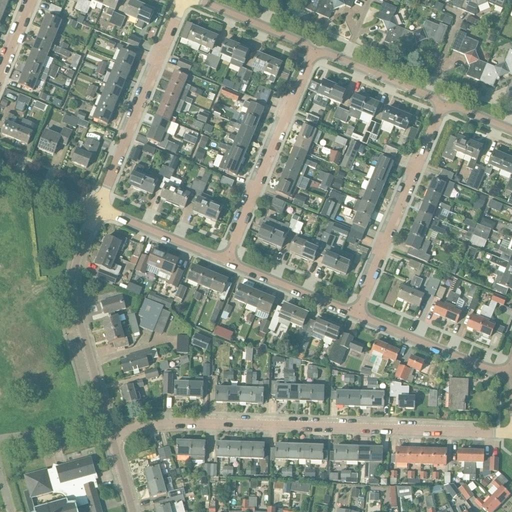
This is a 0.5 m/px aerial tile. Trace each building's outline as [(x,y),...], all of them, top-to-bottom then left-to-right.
[(0,0),(0,5),(6,8),(9,0),(0,0)] [(83,0),(78,0),(75,10),(81,12),(85,1),(83,0)] [(87,14),(89,8),(95,11),(97,4),(103,6),(105,0),(92,0),(92,2),(91,4),(85,1),(81,12),(87,14)] [(105,0),(103,6),(109,9),(107,15),(112,18),(109,24),(115,26),(119,16),(114,13),(119,0),(105,0)] [(305,0),(302,8),(316,14),(321,0),(305,0)] [(321,0),(316,14),(329,20),(332,11),(344,6),(351,9),(354,0),(321,0)] [(449,0),(448,5),(461,10),(465,0),(449,0)] [(465,0),(461,10),(474,16),(478,7),(487,3),(503,10),(507,0),(465,0)] [(137,21),(143,6),(132,1),(126,16),(137,21)] [(433,10),(441,13),(444,6),(436,2),(433,10)] [(384,43),(397,48),(405,30),(397,27),(393,18),(397,9),(383,3),(376,19),(383,22),(388,34),(384,43)] [(60,16),(62,10),(51,5),(48,11),(60,16)] [(154,11),(143,6),(137,21),(135,27),(142,30),(144,24),(148,25),(154,11)] [(115,26),(121,29),(125,18),(119,16),(115,26)] [(47,17),(42,29),(56,34),(61,22),(47,17)] [(76,29),(78,24),(70,21),(68,26),(76,29)] [(413,33),(405,30),(397,48),(411,54),(414,45),(427,40),(440,46),(448,27),(440,24),(439,27),(426,21),(423,29),(413,33)] [(462,23),(460,29),(466,32),(469,26),(462,23)] [(181,39),(190,43),(199,46),(197,53),(205,33),(192,27),(193,26),(187,24),(181,39)] [(38,40),(51,46),(56,34),(42,29),(38,40)] [(466,76),(479,82),(486,65),(479,62),(475,51),(479,43),(466,38),(467,35),(459,32),(451,50),(465,56),(470,68),(466,76)] [(205,33),(197,53),(207,57),(204,64),(204,70),(208,71),(209,68),(210,68),(211,68),(215,58),(210,55),(217,37),(205,33)] [(138,49),(140,42),(129,38),(127,44),(138,49)] [(38,40),(33,51),(47,57),(49,51),(55,53),(55,54),(68,59),(71,53),(66,51),(59,49),(51,46),(38,40)] [(106,47),(113,50),(116,44),(109,41),(106,47)] [(232,60),(238,46),(226,41),(220,55),(232,60)] [(232,60),(230,65),(240,69),(236,79),(237,79),(233,90),(233,91),(238,93),(238,92),(240,87),(242,82),(242,81),(247,71),(242,69),(243,65),(244,65),(246,60),(250,51),(238,46),(232,60)] [(28,63),(42,68),(47,57),(33,51),(28,63)] [(117,63),(131,68),(136,57),(122,51),(117,63)] [(509,74),(511,75),(511,51),(509,51),(508,55),(504,63),(494,68),(486,65),(479,82),(493,88),(496,79),(509,74)] [(253,69),(265,73),(270,59),(258,54),(253,69)] [(215,58),(211,68),(216,70),(220,60),(215,58)] [(282,64),(270,59),(265,73),(271,76),(269,82),(274,84),(282,64)] [(180,60),(177,67),(190,72),(192,66),(180,60)] [(28,63),(23,74),(37,80),(42,68),(28,63)] [(100,63),(98,68),(105,71),(107,66),(100,63)] [(126,80),(131,68),(117,63),(112,74),(126,80)] [(103,77),(105,71),(98,68),(95,74),(103,77)] [(45,82),(49,71),(44,69),(39,80),(45,82)] [(283,69),(280,77),(287,80),(290,72),(283,69)] [(56,73),(50,70),(47,77),(54,80),(57,73),(56,73)] [(252,73),(247,71),(242,81),(247,83),(252,73)] [(197,90),(185,85),(187,78),(174,73),(170,85),(182,90),(188,92),(195,95),(197,90)] [(37,80),(23,74),(19,85),(33,91),(37,80)] [(121,91),(126,80),(112,74),(107,85),(121,91)] [(329,100),(335,86),(323,81),(318,95),(317,94),(313,102),(320,105),(323,98),(329,100)] [(240,87),(238,92),(244,94),(248,84),(242,82),(240,87)] [(90,85),(88,91),(95,94),(98,88),(90,85)] [(121,91),(107,85),(103,97),(117,102),(121,91)] [(170,85),(165,96),(178,101),(184,103),(191,106),(193,101),(186,98),(188,92),(182,90),(170,85)] [(347,91),(335,86),(329,100),(341,105),(347,91)] [(255,100),(266,104),(271,91),(260,87),(255,100)] [(240,96),(223,89),(220,96),(237,102),(240,96)] [(93,99),(95,94),(88,91),(86,96),(93,99)] [(45,102),(48,96),(41,93),(38,99),(45,102)] [(62,99),(50,94),(48,101),(59,106),(62,99)] [(215,96),(209,94),(207,100),(213,102),(215,96)] [(30,99),(20,95),(17,102),(28,106),(30,99)] [(356,95),(352,104),(350,109),(361,113),(367,100),(356,95)] [(165,96),(161,107),(173,112),(174,112),(179,114),(184,103),(178,101),(165,96)] [(112,114),(117,102),(103,97),(98,108),(112,114)] [(2,100),(0,104),(0,105),(6,108),(9,102),(2,100)] [(367,100),(361,113),(373,118),(379,104),(367,100)] [(35,108),(44,112),(47,106),(37,102),(35,108)] [(249,111),(246,116),(259,121),(264,110),(245,102),(242,108),(249,111)] [(161,107),(156,118),(174,125),(176,120),(171,118),(173,112),(161,107)] [(107,125),(112,114),(98,108),(93,119),(107,125)] [(340,122),(344,111),(338,108),(333,119),(340,122)] [(393,127),(399,113),(388,108),(382,122),(393,127)] [(239,118),(240,114),(229,109),(227,114),(239,118)] [(340,122),(345,124),(350,113),(344,111),(340,122)] [(86,115),(79,112),(77,118),(84,121),(86,115)] [(411,118),(399,113),(393,127),(405,132),(411,118)] [(2,135),(15,140),(20,128),(10,124),(13,117),(7,114),(3,122),(6,123),(2,135)] [(200,114),(198,120),(206,123),(208,117),(200,114)] [(308,115),(306,121),(317,125),(319,119),(308,115)] [(65,116),(62,124),(75,129),(79,119),(71,116),(70,118),(65,116)] [(242,127),(254,132),(259,121),(246,116),(242,127)] [(174,125),(156,118),(152,128),(170,136),(174,138),(178,127),(174,125)] [(89,124),(80,120),(77,126),(87,129),(89,124)] [(204,125),(194,121),(192,127),(202,131),(204,125)] [(368,143),(370,139),(376,124),(370,121),(365,133),(366,133),(365,135),(363,140),(368,143)] [(242,127),(236,125),(229,122),(227,126),(240,131),(237,138),(250,143),(254,132),(242,127)] [(20,128),(15,140),(28,145),(32,133),(35,135),(38,127),(32,124),(29,132),(20,128)] [(376,124),(370,139),(375,141),(377,138),(382,126),(376,124)] [(213,128),(206,125),(203,131),(211,134),(213,128)] [(299,137),(312,143),(316,132),(303,126),(299,137)] [(46,131),(42,140),(39,150),(54,156),(58,143),(66,146),(72,132),(63,128),(60,137),(46,131)] [(157,147),(176,155),(179,147),(167,142),(170,136),(152,128),(147,139),(158,144),(157,147)] [(235,143),(233,148),(233,149),(245,154),(250,143),(237,138),(231,135),(229,140),(235,143)] [(203,136),(199,147),(204,150),(209,139),(203,136)] [(191,137),(189,143),(195,146),(198,140),(191,137)] [(299,137),(294,149),(307,154),(309,150),(310,150),(313,149),(314,146),(313,143),(312,143),(299,137)] [(347,141),(337,137),(334,143),(345,147),(347,141)] [(464,156),(470,142),(459,137),(458,140),(451,137),(442,158),(453,162),(457,153),(464,156)] [(77,151),(76,154),(72,163),(86,169),(91,159),(93,160),(99,145),(87,140),(82,152),(77,151)] [(352,142),(345,157),(354,160),(357,153),(362,155),(365,148),(352,142)] [(482,147),(470,142),(464,156),(471,159),(467,169),(472,171),(465,187),(471,189),(480,167),(475,165),(477,161),(476,161),(482,147)] [(241,165),(245,154),(233,149),(233,148),(219,143),(217,148),(226,152),(224,158),(228,160),(241,165)] [(145,145),(142,151),(153,156),(156,150),(145,145)] [(385,153),(395,158),(398,152),(387,147),(385,153)] [(198,148),(194,158),(202,161),(206,151),(198,148)] [(304,160),(307,154),(294,149),(290,159),(303,165),(302,165),(307,167),(319,172),(321,167),(304,160)] [(334,152),(329,163),(337,167),(342,155),(334,152)] [(500,171),(506,157),(494,152),(488,166),(487,165),(486,169),(480,167),(471,189),(478,192),(478,190),(485,175),(489,176),(490,174),(493,168),(500,171)] [(161,199),(172,204),(178,190),(172,187),(176,178),(172,177),(175,171),(179,160),(173,157),(169,168),(164,179),(170,182),(168,186),(167,185),(161,199)] [(341,168),(348,171),(349,172),(354,160),(345,157),(341,168)] [(511,159),(506,157),(500,171),(511,176),(511,174),(511,159)] [(228,160),(224,158),(223,158),(218,169),(223,171),(236,176),(241,165),(228,160)] [(380,158),(377,168),(376,169),(389,175),(393,164),(380,158)] [(290,159),(285,170),(303,178),(307,167),(302,165),(303,165),(290,159)] [(129,186),(140,191),(146,177),(141,175),(144,168),(137,165),(134,172),(129,186)] [(158,177),(164,179),(169,168),(162,166),(158,177)] [(389,175),(376,169),(371,180),(384,186),(389,175)] [(298,189),(303,178),(285,170),(281,181),(298,189)] [(440,176),(446,179),(451,181),(454,175),(443,170),(440,176)] [(331,187),(334,179),(320,172),(318,177),(326,181),(325,183),(331,187)] [(146,177),(140,191),(152,195),(158,182),(146,177)] [(223,177),(220,183),(232,188),(234,182),(223,177)] [(336,179),(333,188),(340,190),(343,182),(336,179)] [(192,203),(201,182),(195,180),(192,186),(188,184),(185,193),(178,190),(172,204),(184,209),(187,201),(192,203)] [(384,186),(371,180),(367,192),(379,197),(384,186)] [(433,180),(428,191),(441,197),(441,196),(454,202),(456,197),(443,192),(446,185),(433,180)] [(276,193),(285,197),(292,199),(294,195),(295,193),(297,188),(298,189),(281,181),(276,193)] [(193,212),(205,217),(210,203),(211,203),(213,198),(203,194),(207,184),(201,182),(192,203),(196,205),(193,212)] [(317,196),(325,199),(327,192),(325,192),(327,188),(321,185),(317,196)] [(338,193),(332,190),(328,201),(334,203),(338,193)] [(441,197),(428,191),(424,202),(437,207),(443,210),(449,213),(451,208),(438,203),(441,197)] [(379,197),(367,192),(362,202),(375,208),(379,197)] [(293,205),(303,209),(306,200),(297,196),(293,205)] [(271,204),(282,209),(284,203),(274,198),(271,204)] [(503,205),(491,200),(488,208),(487,207),(484,214),(487,216),(489,209),(500,213),(503,205)] [(327,201),(321,216),(333,221),(339,206),(327,201)] [(357,214),(370,219),(375,208),(362,202),(357,214)] [(424,202),(419,213),(432,219),(440,222),(444,223),(446,219),(440,216),(443,210),(437,207),(424,202)] [(210,203),(205,217),(216,222),(222,208),(211,203),(210,203)] [(432,219),(419,213),(415,224),(427,229),(433,232),(443,236),(445,231),(437,228),(440,222),(432,219)] [(353,225),(356,226),(366,230),(370,219),(357,214),(353,225)] [(312,215),(310,220),(316,223),(318,218),(318,217),(312,215)] [(258,239),(269,244),(278,224),(266,219),(265,223),(261,221),(259,227),(262,228),(258,239)] [(483,219),(480,226),(485,228),(491,230),(493,231),(495,224),(483,219)] [(288,231),(293,233),(297,222),(291,220),(288,228),(278,224),(269,244),(281,249),(288,231)] [(303,225),(297,222),(293,233),(299,235),(303,225)] [(415,224),(410,235),(423,241),(423,240),(427,242),(431,243),(440,247),(441,243),(431,238),(433,232),(427,229),(415,224)] [(478,225),(473,236),(480,239),(486,242),(491,230),(485,228),(480,226),(478,225)] [(342,230),(340,236),(346,238),(348,232),(342,230)] [(351,230),(349,237),(346,242),(352,244),(354,239),(361,242),(363,236),(351,230)] [(309,240),(302,257),(313,262),(317,254),(321,256),(330,235),(324,233),(321,240),(317,238),(314,246),(308,244),(309,240)] [(290,253),(302,257),(309,240),(298,235),(296,239),(290,253)] [(322,266),(334,271),(341,252),(332,248),(336,238),(330,235),(321,256),(326,258),(322,266)] [(423,240),(423,241),(410,235),(405,247),(410,249),(408,255),(428,263),(430,257),(426,255),(431,243),(427,242),(423,240)] [(106,238),(101,252),(116,258),(119,251),(122,252),(127,240),(118,236),(116,242),(106,238)] [(511,238),(505,236),(504,239),(503,241),(510,244),(508,250),(511,251),(511,238)] [(139,259),(140,256),(144,247),(138,244),(133,257),(130,264),(136,266),(139,259)] [(511,264),(511,251),(508,250),(501,247),(498,252),(511,257),(509,263),(511,264)] [(142,256),(138,265),(136,272),(145,275),(148,266),(160,271),(166,256),(154,250),(150,259),(142,256)] [(113,265),(116,258),(101,252),(95,265),(101,268),(97,277),(115,285),(122,268),(113,265)] [(353,257),(341,252),(334,271),(345,276),(353,257)] [(166,256),(160,271),(172,276),(169,285),(177,288),(183,273),(175,270),(179,261),(166,256)] [(511,277),(511,264),(509,263),(492,256),(491,257),(489,263),(506,270),(504,274),(511,277)] [(397,299),(408,304),(421,272),(422,271),(424,266),(411,260),(408,267),(417,270),(415,277),(414,277),(409,289),(402,287),(397,299)] [(454,260),(449,273),(455,275),(460,262),(454,260)] [(467,260),(464,266),(471,268),(474,267),(475,264),(467,260)] [(193,267),(189,276),(187,281),(199,285),(205,271),(193,267)] [(511,290),(511,277),(504,274),(504,275),(492,270),(490,274),(497,277),(491,291),(505,296),(508,289),(511,290)] [(205,271),(199,285),(210,290),(216,276),(205,271)] [(228,281),(216,276),(210,290),(222,295),(228,281)] [(430,278),(424,293),(434,298),(440,282),(430,278)] [(419,279),(408,304),(419,308),(423,299),(424,296),(418,293),(423,281),(421,280),(419,279)] [(454,279),(449,290),(456,293),(460,282),(454,279)] [(473,298),(478,288),(471,285),(467,296),(473,299),(473,298)] [(174,302),(180,304),(187,289),(180,286),(175,298),(176,298),(174,302)] [(235,300),(246,304),(252,291),(240,286),(235,300)] [(442,301),(446,290),(440,287),(435,298),(442,301)] [(150,294),(143,290),(140,296),(147,299),(150,294)] [(263,296),(252,291),(246,304),(257,309),(263,296)] [(433,314),(445,319),(455,294),(450,292),(445,304),(444,306),(438,303),(433,314)] [(196,293),(193,300),(198,302),(202,295),(196,293)] [(455,294),(445,319),(457,324),(461,313),(454,310),(460,296),(455,294)] [(488,308),(478,332),(490,338),(495,325),(488,322),(496,303),(503,306),(506,300),(494,295),(490,305),(489,304),(488,308)] [(263,296),(257,309),(254,316),(263,320),(258,332),(256,336),(264,339),(266,335),(268,329),(271,323),(266,321),(269,314),(275,300),(263,296)] [(122,297),(111,300),(101,303),(103,310),(101,311),(102,314),(104,313),(104,315),(108,314),(109,316),(121,313),(120,311),(126,309),(122,297)] [(473,298),(473,299),(468,309),(474,312),(479,300),(473,298)] [(163,307),(147,301),(146,300),(139,317),(143,319),(140,328),(152,333),(163,307)] [(218,302),(215,309),(221,311),(224,304),(218,302)] [(227,305),(224,312),(229,315),(232,307),(227,305)] [(278,307),(271,323),(268,329),(274,332),(279,319),(291,323),(296,309),(285,305),(283,309),(278,307)] [(466,328),(478,332),(488,308),(483,306),(478,317),(472,315),(466,328)] [(296,341),(302,344),(311,321),(306,319),(308,314),(296,309),(291,323),(301,328),(296,341)] [(102,321),(105,333),(121,328),(118,317),(121,316),(121,313),(109,316),(110,318),(102,321)] [(129,321),(131,326),(137,324),(135,314),(128,316),(129,321)] [(249,315),(246,321),(252,324),(255,317),(249,315)] [(317,323),(311,321),(302,344),(299,349),(305,352),(310,339),(311,337),(322,341),(324,338),(330,323),(319,319),(317,323)] [(341,328),(330,323),(324,338),(333,341),(332,344),(334,345),(328,361),(334,363),(345,335),(339,333),(341,328)] [(140,333),(137,324),(131,326),(133,335),(140,333)] [(216,327),(212,335),(229,342),(232,334),(216,327)] [(121,328),(105,333),(109,344),(113,343),(115,350),(129,347),(126,339),(124,339),(121,328)] [(192,345),(206,351),(210,341),(196,335),(192,345)] [(349,349),(352,341),(353,338),(345,335),(334,363),(340,366),(347,350),(348,350),(349,349)] [(177,336),(177,353),(188,354),(189,337),(177,336)] [(364,347),(352,341),(349,349),(361,354),(364,347)] [(365,376),(367,377),(372,378),(375,378),(388,347),(376,342),(372,352),(378,355),(372,371),(362,368),(360,375),(365,376)] [(388,347),(375,378),(377,379),(380,380),(381,377),(388,359),(395,362),(399,352),(388,347)] [(150,351),(138,354),(129,356),(129,359),(121,362),(124,374),(149,367),(147,363),(153,362),(152,360),(158,359),(156,350),(150,351)] [(300,350),(296,359),(302,361),(306,352),(300,350)] [(183,365),(189,363),(187,356),(181,358),(183,365)] [(395,376),(394,377),(396,378),(406,382),(412,384),(414,377),(412,376),(414,370),(420,372),(427,375),(431,365),(424,362),(411,357),(406,369),(399,366),(396,374),(395,376)] [(387,379),(392,382),(394,377),(399,367),(393,364),(387,379)] [(447,366),(445,374),(452,376),(454,368),(447,366)] [(288,402),(289,386),(289,378),(289,370),(289,368),(284,367),(284,382),(271,381),(271,396),(276,396),(276,401),(288,402)] [(240,389),(239,404),(251,404),(252,369),(252,371),(247,371),(247,380),(246,389),(240,389)] [(157,370),(145,373),(147,381),(159,377),(157,370)] [(252,373),(251,404),(263,405),(263,395),(269,395),(269,385),(269,381),(263,381),(263,382),(259,382),(255,382),(255,381),(256,381),(256,373),(252,373)] [(164,376),(164,385),(163,395),(172,395),(172,376),(164,376)] [(360,408),(371,408),(372,378),(367,377),(367,381),(367,393),(360,393),(360,408)] [(174,398),(188,398),(189,383),(189,378),(182,378),(182,383),(175,382),(174,398)] [(189,383),(188,398),(202,399),(203,378),(195,378),(195,383),(189,383)] [(375,378),(372,378),(371,408),(383,409),(383,405),(389,405),(390,394),(379,393),(379,386),(377,386),(377,379),(375,378)] [(468,380),(449,380),(448,410),(463,411),(463,404),(465,404),(465,402),(464,402),(464,397),(467,397),(468,380)] [(142,381),(135,383),(125,385),(126,388),(122,390),(126,405),(141,401),(139,393),(136,394),(134,390),(138,389),(144,387),(142,381)] [(390,382),(390,394),(396,394),(396,400),(399,400),(399,409),(414,410),(414,398),(409,398),(409,388),(401,387),(401,384),(392,382),(390,382)] [(295,386),(289,386),(288,402),(299,402),(300,384),(296,384),(295,386)] [(299,402),(311,402),(311,387),(300,386),(301,384),(300,384),(299,402)] [(311,387),(311,402),(323,403),(324,387),(311,387)] [(216,388),(216,393),(216,403),(228,404),(228,388),(216,388)] [(228,404),(239,404),(240,389),(228,388),(228,404)] [(429,390),(425,398),(432,402),(436,394),(429,390)] [(336,407),(348,407),(348,392),(337,392),(336,407)] [(348,392),(348,407),(360,408),(360,393),(348,392)] [(177,457),(190,457),(191,442),(177,442),(177,457)] [(205,443),(191,442),(190,457),(191,457),(190,461),(204,462),(205,443)] [(217,443),(217,453),(216,459),(228,459),(229,444),(217,443)] [(229,444),(228,459),(240,459),(240,444),(229,444)] [(240,444),(240,459),(251,460),(252,444),(240,444)] [(252,444),(251,460),(264,460),(264,445),(252,444)] [(287,460),(288,446),(276,445),(276,454),(271,454),(270,461),(274,461),(275,460),(287,460)] [(299,446),(288,446),(287,460),(299,461),(299,446)] [(310,446),(299,446),(299,461),(306,461),(305,483),(310,483),(310,470),(311,461),(310,461),(310,446)] [(323,447),(310,446),(310,461),(311,461),(327,462),(328,453),(323,452),(323,447)] [(169,447),(163,449),(166,460),(172,458),(169,447)] [(346,462),(346,448),(335,447),(335,453),(330,453),(330,462),(346,462)] [(358,448),(346,448),(346,462),(358,463),(358,448)] [(368,485),(369,472),(370,463),(369,463),(370,448),(358,448),(358,463),(364,463),(364,479),(366,479),(366,485),(368,485)] [(369,472),(374,472),(380,464),(382,464),(382,449),(370,448),(369,463),(370,463),(369,472)] [(157,450),(161,462),(166,460),(163,449),(157,450)] [(396,464),(408,464),(409,450),(396,449),(396,464)] [(409,450),(408,464),(420,465),(421,450),(409,450)] [(421,450),(420,465),(433,465),(433,450),(421,450)] [(433,450),(433,465),(445,466),(446,451),(433,450)] [(458,451),(458,461),(458,463),(463,463),(463,468),(463,481),(470,481),(470,452),(458,451)] [(470,452),(470,481),(475,481),(475,476),(476,463),(483,464),(483,452),(470,452)] [(72,495),(95,489),(98,489),(94,475),(95,475),(91,458),(56,468),(57,469),(47,472),(47,470),(25,476),(28,491),(24,493),(29,511),(35,510),(32,499),(53,494),(53,495),(58,494),(60,494),(62,495),(63,496),(65,497),(66,499),(66,501),(73,499),(72,495)] [(490,458),(490,471),(498,472),(498,459),(490,458)] [(144,471),(148,485),(162,481),(157,462),(148,465),(150,470),(144,471)] [(401,478),(397,478),(397,472),(390,472),(390,483),(401,484),(401,478)] [(162,481),(148,485),(152,498),(166,494),(164,487),(171,485),(172,484),(172,483),(171,478),(162,481)] [(503,487),(496,480),(492,484),(498,491),(492,498),(500,506),(510,496),(502,488),(503,487)] [(274,482),(273,490),(283,491),(282,494),(290,495),(291,484),(274,482)] [(310,484),(292,482),(291,488),(300,490),(309,492),(310,484)] [(473,496),(465,485),(458,490),(467,501),(473,496)] [(463,501),(452,486),(445,491),(452,500),(448,502),(450,508),(455,505),(456,506),(463,501)] [(66,501),(35,510),(29,511),(101,511),(95,489),(72,495),(73,499),(66,501)] [(185,495),(183,489),(168,493),(170,499),(185,495)] [(411,489),(397,491),(398,497),(401,496),(401,498),(412,496),(411,489)] [(353,490),(351,498),(358,499),(360,491),(353,490)] [(155,511),(184,511),(182,502),(184,501),(184,499),(186,498),(185,495),(170,499),(159,502),(161,508),(155,510),(155,511)] [(254,511),(255,507),(256,507),(256,498),(248,498),(248,501),(248,511),(254,511)] [(485,511),(494,511),(500,506),(492,498),(484,505),(478,498),(474,502),(481,509),(482,509),(485,511)]
